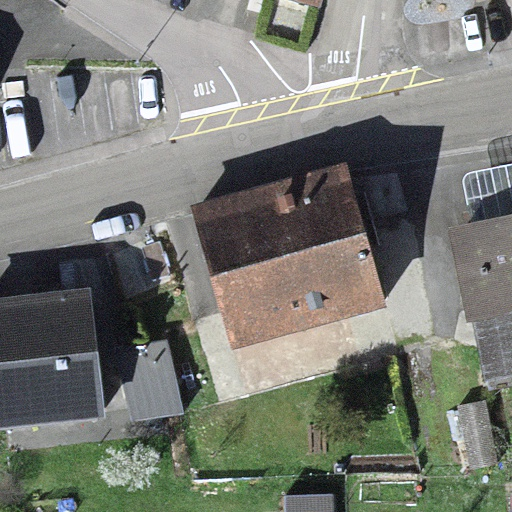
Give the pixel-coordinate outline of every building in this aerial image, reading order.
[(333,155),(187,196),(225,333),(371,292),(333,155)] [(511,196),(440,215),(477,358),(511,349),(511,196)] [(79,283),(0,289),(0,397),(88,390),(79,283)] [(163,351),(126,357),(133,397),(170,390),(163,351)] [(329,511),(329,496),(288,497),(288,511),(329,511)]
